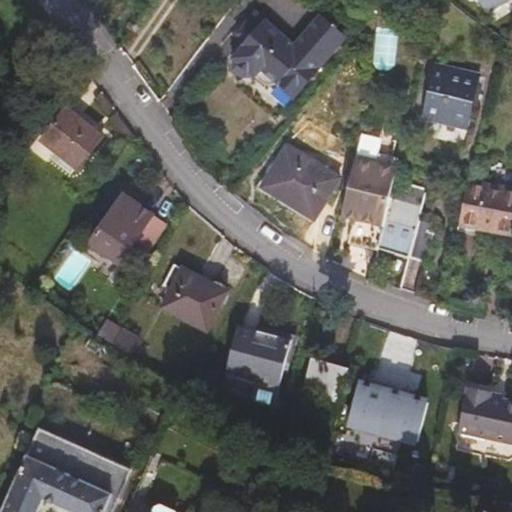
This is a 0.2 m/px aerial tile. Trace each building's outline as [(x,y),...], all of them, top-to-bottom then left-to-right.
[(482,0),(490,13),(510,0),(482,0)] [(238,68),(247,76),(258,75),(270,84),(281,83),(297,97),(350,36),(325,14),(298,44),(259,11),(240,32),(251,40),(237,56),(238,68)] [(470,129),(483,76),(438,65),(425,118),(470,129)] [(80,168),(104,135),(68,107),(44,140),(80,168)] [(342,178),(290,146),(265,186),(318,218),(342,178)] [(358,156),(344,215),(356,218),(350,242),(378,249),(386,219),(392,198),(402,158),(385,153),(383,163),(358,156)] [(511,187),(471,180),(462,225),(482,228),(484,222),(511,226),(511,187)] [(167,222),(125,193),(92,241),(121,263),(134,244),(146,252),(167,222)] [(394,251),(410,256),(418,230),(425,207),(392,198),(386,219),(393,221),(386,243),(395,246),(394,251)] [(418,230),(410,256),(427,261),(435,235),(418,230)] [(228,292),(184,268),(165,305),(208,329),(228,292)] [(276,400),(293,339),(240,324),(227,371),(259,379),(255,394),(258,399),(271,403),(276,400)] [(110,328),(104,339),(114,346),(114,345),(120,333),(110,328)] [(122,331),(120,333),(114,345),(133,355),(140,341),(122,331)] [(306,389),(341,399),(349,368),(314,358),(306,389)] [(410,386),(363,373),(350,421),(397,434),(410,386)] [(511,401),(503,399),(490,396),(491,393),(491,391),(468,387),(458,431),(511,443),(511,401)] [(113,511),(133,469),(41,427),(2,511),(40,511),(47,496),(80,511),(113,511)] [(355,440),(339,436),(335,450),(370,460),(374,445),(364,443),(364,441),(356,439),(355,440)]
